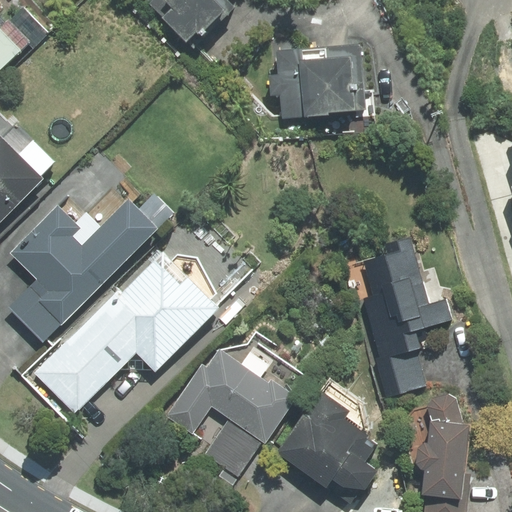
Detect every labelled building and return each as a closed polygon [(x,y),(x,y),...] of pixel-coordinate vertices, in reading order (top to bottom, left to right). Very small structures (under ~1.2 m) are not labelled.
[(139,0),(188,51),(229,12),(218,0),(139,0)] [(0,71),(17,55),(0,37),(0,71)] [(275,78),(265,79),(267,99),(275,98),(278,122),(363,114),(356,47),(335,49),(272,55),(275,78)] [(0,220),(37,184),(0,147),(0,220)] [(35,283),(6,312),(23,329),(39,344),(57,326),(59,328),(153,234),(122,204),(78,249),(70,240),(79,232),(54,208),(7,256),(35,283)] [(361,302),(387,398),(423,388),(418,368),(408,334),(448,323),(443,302),(424,307),(406,240),(379,247),(382,258),(361,264),(370,299),(361,302)] [(115,291),(32,375),(73,415),(133,355),(152,373),(213,311),(205,304),(213,296),(194,262),(174,259),(169,264),(159,254),(119,295),(115,291)] [(197,366),(162,418),(191,437),(208,411),(227,423),(260,445),(261,448),(294,399),(266,380),(263,384),(215,352),(203,370),(197,366)] [(315,395),(273,455),(321,489),(325,483),(337,491),(359,494),(369,479),(356,469),(367,454),(357,447),(361,440),(338,424),(344,416),(315,395)] [(417,446),(413,451),(411,468),(415,474),(418,474),(416,499),(423,499),(422,511),(464,511),(465,505),(457,504),(463,429),(459,429),(450,402),(444,398),(427,402),(424,410),(429,425),(422,425),(421,446),(417,446)] [(260,445),(227,423),(203,457),(236,479),(260,445)]
